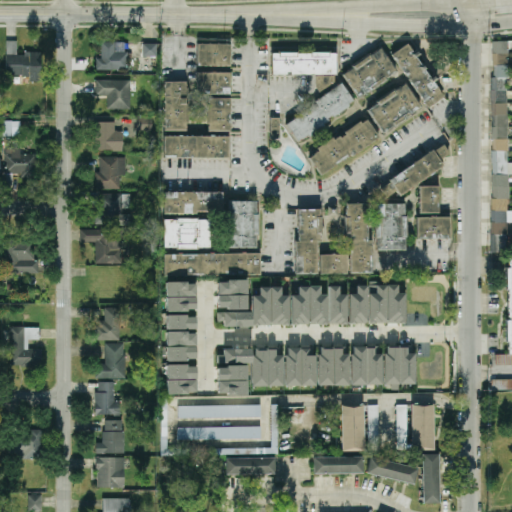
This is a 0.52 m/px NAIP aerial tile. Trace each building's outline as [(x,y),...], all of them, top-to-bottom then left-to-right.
[(40,51),(17,52),(17,41),(5,41),(6,81),(40,81),(40,51)] [(126,70),(126,42),(98,42),(98,70),(126,70)] [(157,44),(142,44),(143,57),(157,57),(157,44)] [(230,44),(197,44),(197,67),(230,67),(230,44)] [(355,96),(403,70),(425,108),(443,98),(432,78),(429,80),(409,44),(386,57),(382,49),(341,72),(355,96)] [(335,76),(335,52),(271,52),(271,76),(335,76)] [(229,132),(229,73),(196,73),(196,97),(206,97),(206,132),(229,132)] [(128,108),(128,80),(96,80),(96,97),(107,97),(107,108),(128,108)] [(163,131),(187,131),(187,82),(163,82),(163,131)] [(382,134),(421,109),(405,83),(365,109),(382,134)] [(284,123),(296,142),(355,104),(342,85),(284,123)] [(379,138),(366,119),(307,155),(319,175),(379,138)] [(279,138),(279,120),(271,120),(271,138),(279,138)] [(20,122),(3,122),(3,138),(11,138),(11,128),(20,128),(20,122)] [(113,122),(95,122),(95,150),(121,150),(121,131),(113,131),(113,122)] [(228,158),(228,137),(162,137),(162,158),(228,158)] [(4,176),(36,176),(36,149),(4,149),(4,176)] [(379,188),(386,198),(396,191),(399,197),(443,166),(432,150),(379,188)] [(123,157),(95,157),(95,189),(123,189),(123,157)] [(507,176),(491,176),(492,235),(508,234),(507,176)] [(419,214),(439,214),(438,186),(419,187),(419,214)] [(162,192),(162,214),(222,214),(222,192),(162,192)] [(95,224),(122,224),(122,193),(95,193),(95,224)] [(227,201),(227,248),(256,248),(256,201),(227,201)] [(371,273),(371,240),(368,240),(367,204),(346,204),(347,274),(371,273)] [(405,204),(374,205),(375,251),(406,250),(405,204)] [(296,274),(316,274),(316,242),(321,242),(321,210),(296,209),(296,274)] [(450,238),(449,217),(416,218),(417,240),(450,238)] [(162,250),(210,250),(210,219),(162,219),(162,250)] [(120,230),(79,230),(79,241),(94,242),(94,263),(120,263),(120,230)] [(38,273),(38,245),(7,245),(7,273),(38,273)] [(259,276),(258,254),(162,255),(162,277),(259,276)] [(347,255),(320,255),(320,274),(346,274),(347,255)] [(511,255),(506,256),(507,355),(495,355),(495,366),(511,365),(511,255)] [(246,281),(217,281),(217,309),(246,310),(246,281)] [(195,311),(194,282),(165,283),(166,312),(195,311)] [(405,324),(405,293),(397,293),(397,285),(375,285),(375,294),(368,294),(368,324),(405,324)] [(327,324),(327,295),(320,295),(319,286),(297,287),(298,295),(290,296),(290,325),(327,324)] [(329,325),(347,324),(346,295),(339,295),(339,286),(328,287),(329,325)] [(349,324),(367,324),(366,286),(356,286),(356,294),(348,294),(349,324)] [(259,287),(259,296),(252,296),(251,325),(288,326),(288,296),(280,295),(281,288),(259,287)] [(119,340),(119,308),(104,308),(104,320),(94,320),(94,340),(119,340)] [(251,313),(217,312),(216,326),(250,326),(251,313)] [(165,330),(195,330),(195,316),(165,316),(165,330)] [(28,339),(37,339),(37,327),(9,327),(8,364),(28,364),(28,339)] [(195,346),(194,332),(166,333),(166,348),(162,348),(162,362),(195,361),(194,346),(195,346)] [(124,378),(124,343),(104,343),(104,366),(96,366),(96,378),(124,378)] [(351,347),(350,385),(380,385),(381,348),(351,347)] [(314,386),(315,348),(285,348),(285,386),(314,386)] [(347,386),(348,348),(318,348),(317,385),(347,386)] [(414,385),(414,354),(406,354),(406,348),(383,348),(383,385),(414,385)] [(282,387),(282,356),(274,355),(274,350),(252,349),(251,386),(282,387)] [(217,351),(217,365),(251,364),(250,350),(217,351)] [(166,394),(195,394),(195,365),(165,366),(166,394)] [(217,395),(246,395),(246,366),(217,366),(217,395)] [(511,379),(491,380),(491,391),(511,390),(511,379)] [(94,415),(116,415),(116,382),(94,382),(94,415)] [(377,405),(368,406),(368,441),(378,441),(377,405)] [(407,450),(406,405),(396,405),(396,450),(407,450)] [(434,450),(433,405),(411,406),(412,451),(434,450)] [(177,406),(177,418),(259,418),(259,406),(177,406)] [(341,452),(364,451),(363,406),(340,406),(341,452)] [(123,453),(123,421),(103,421),(103,442),(95,442),(95,453),(123,453)] [(260,427),(177,427),(177,439),(260,439),(260,427)] [(21,431),(21,439),(8,439),(8,459),(41,459),(41,431),(21,431)] [(438,454),(421,455),(422,504),(439,504),(438,454)] [(123,457),(96,457),(96,488),(123,488),(123,457)] [(274,474),(274,457),(225,457),(225,474),(274,474)] [(362,457),(313,458),(313,474),(362,473),(362,457)] [(366,474),(413,485),(417,468),(369,457),(366,474)] [(27,511),(42,511),(42,492),(27,493),(27,511)] [(126,511),(126,499),(101,499),(101,511),(126,511)]
